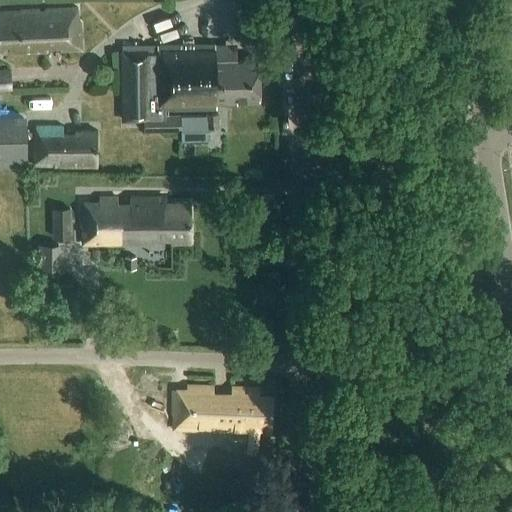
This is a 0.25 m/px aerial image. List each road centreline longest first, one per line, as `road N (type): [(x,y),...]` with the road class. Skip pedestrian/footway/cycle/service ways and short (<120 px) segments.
road 1 (residential): [(302,361),(0,356)]
road 2 (residential): [(302,361),(304,163)]
road 3 (residential): [(485,137),(304,163)]
road 4 (residential): [(191,0),(111,43),(65,109)]
road 5 (tertiary): [(511,305),(485,137)]
road 6 (residential): [(304,163),(294,0)]
road 7 (residential): [(305,511),(302,361)]
road 8 (tertiary): [(485,137),(465,0)]
